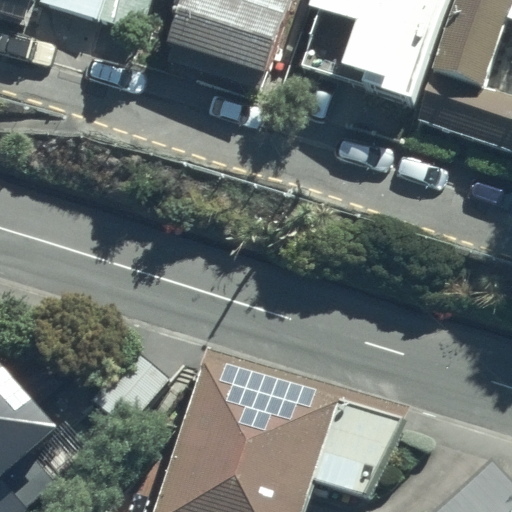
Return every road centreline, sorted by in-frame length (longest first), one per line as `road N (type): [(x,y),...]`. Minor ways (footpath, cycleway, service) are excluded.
road 1 (residential): [(0,75),(185,127),(511,237)]
road 2 (secondary): [(511,388),(0,226)]
